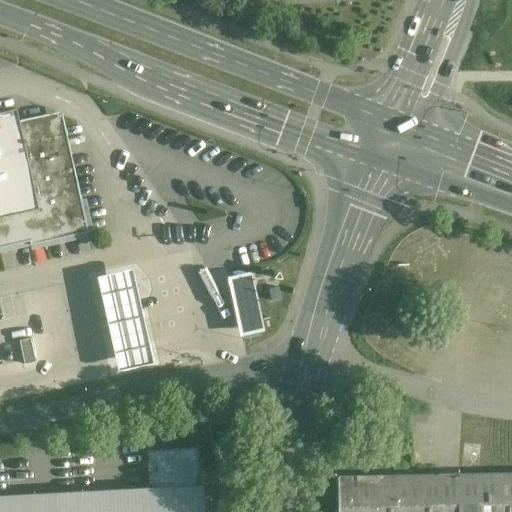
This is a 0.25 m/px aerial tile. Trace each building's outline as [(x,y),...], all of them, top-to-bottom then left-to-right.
[(0,255),(85,237),(58,112),(16,122),(13,110),(0,112),(0,255)] [(135,288),(28,312),(44,384),(151,360),(135,288)] [(149,489),(0,497),(0,511),(204,511),(203,486),(199,486),(197,448),(147,451),(149,489)] [(511,511),(511,473),(376,476),(376,511),(511,511)] [(376,511),(376,476),(336,477),(336,511),(376,511)]
